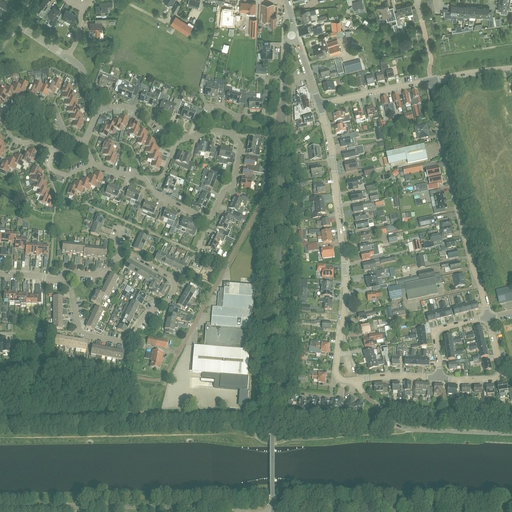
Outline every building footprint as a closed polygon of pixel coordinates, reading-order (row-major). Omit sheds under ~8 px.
[(40,16),(42,17),(49,8),(47,7),(51,0),(43,0),(40,5),(43,7),(38,14),(40,16)] [(200,1),(195,0),(188,0),(187,5),(198,8),(200,1)] [(347,0),(348,5),(353,4),(356,13),(365,11),(362,0),(357,0),(356,0),(347,0)] [(7,9),(6,9),(8,6),(0,1),(0,12),(2,10),(5,12),(7,9)] [(106,16),(106,14),(107,14),(107,8),(109,8),(109,9),(112,9),(112,2),(99,3),(100,6),(96,7),(96,14),(101,14),(102,16),(102,17),(106,17),(106,16)] [(176,13),(181,5),(176,3),(172,11),(176,13)] [(248,3),(241,3),(240,11),(247,12),(255,13),(256,3),(248,3)] [(411,5),(410,3),(407,4),(407,6),(404,6),(407,17),(408,16),(408,14),(413,12),(411,5)] [(511,6),(510,6),(510,4),(499,3),(498,9),(501,9),(501,13),(508,14),(508,10),(511,10),(511,8),(511,6)] [(262,5),(262,22),(268,22),(269,22),(271,22),(271,26),(276,26),(277,25),(277,18),(276,16),(274,16),(274,12),(274,5),(262,5)] [(457,18),(457,17),(458,6),(451,5),(451,13),(449,13),(448,17),(457,18)] [(53,24),(57,18),(55,16),(59,10),(54,6),(52,10),(49,8),(42,17),(52,24),(53,24)] [(396,19),(394,10),(389,11),(388,6),(378,8),(379,13),(381,12),(382,17),(386,16),(387,21),(396,19)] [(400,6),(397,7),(397,8),(399,16),(404,15),(405,17),(407,17),(404,6),(401,7),(400,6)] [(232,10),(223,9),(221,24),(233,26),(234,15),(231,15),(232,10)] [(316,9),(300,13),(303,22),(309,21),(309,20),(312,20),(311,14),(317,13),(316,9)] [(66,10),(64,14),(61,12),(60,14),(57,20),(63,22),(64,20),(72,23),(76,15),(66,10)] [(193,27),(176,17),(171,24),(187,35),(193,27)] [(106,20),(96,20),(96,23),(90,23),(90,35),(94,35),(94,36),(100,36),(100,32),(102,32),(102,25),(106,25),(106,20)] [(312,25),(299,29),(301,36),(305,35),(305,36),(310,35),(309,32),(314,31),(315,35),(323,32),(321,25),(317,27),(318,28),(313,29),(312,25)] [(318,47),(313,49),(316,56),(318,55),(319,58),(325,57),(324,53),(323,50),(328,48),(324,37),(318,39),(321,45),(317,46),(318,47)] [(341,52),(337,40),(327,43),(332,55),(341,52)] [(270,50),(270,45),(264,45),(264,52),(260,52),(260,59),(273,59),(273,52),(270,52),(270,50)] [(362,71),(360,61),(344,65),(346,75),(362,71)] [(388,66),(382,67),(383,74),(384,78),(388,77),(388,80),(395,79),(393,71),(389,72),(388,66)] [(323,79),(331,76),(331,78),(338,77),(336,72),(330,73),(329,70),(321,72),(321,75),(320,75),(321,79),(322,79),(323,79)] [(96,80),(100,81),(98,85),(104,87),(109,75),(105,74),(99,71),(96,78),(97,78),(96,80)] [(366,78),(365,71),(361,72),(363,84),(367,83),(368,86),(375,84),(374,80),(373,76),(366,78)] [(379,75),(379,73),(377,74),(376,71),(372,72),(373,76),(374,80),(378,80),(378,83),(385,82),(384,78),(383,74),(379,75)] [(118,79),(113,77),(109,75),(104,87),(110,89),(111,88),(114,89),(116,85),(118,79)] [(48,82),(46,87),(48,87),(46,90),(48,91),(53,93),(55,88),(53,88),(55,85),(53,84),(56,79),(54,78),(54,79),(54,78),(53,79),(51,83),(48,82)] [(56,79),(53,84),(55,85),(53,88),(55,88),(59,90),(62,82),(56,79)] [(65,83),(61,91),(64,92),(65,93),(67,94),(68,91),(69,91),(70,91),(72,86),(68,85),(70,80),(67,79),(65,83)] [(213,86),(211,96),(217,97),(219,90),(224,91),(225,86),(225,84),(226,80),(223,79),(222,84),(218,83),(218,84),(214,83),(213,86)] [(43,85),(39,93),(47,96),(46,96),(48,91),(46,90),(48,87),(46,87),(48,82),(47,81),(45,80),(44,82),(45,84),(43,84),(43,85)] [(117,86),(116,87),(120,89),(119,93),(118,94),(124,97),(128,87),(128,88),(130,83),(126,81),(125,83),(119,80),(119,81),(117,86)] [(213,86),(210,85),(211,81),(204,80),(202,80),(200,87),(207,89),(205,95),(211,96),(213,86)] [(22,81),(19,86),(21,87),(19,90),(21,91),(24,92),(28,84),(22,81)] [(34,87),(36,88),(34,91),(36,91),(39,93),(43,85),(36,82),(34,87)] [(334,82),(324,84),(326,93),(335,90),(334,82)] [(14,84),(12,89),(14,90),(12,93),(14,93),(19,96),(21,91),(19,90),(21,87),(19,86),(14,84)] [(141,87),(139,93),(142,94),(141,97),(139,101),(145,103),(149,95),(146,94),(147,92),(146,91),(147,89),(147,87),(147,86),(141,84),(140,87),(141,87)] [(30,85),(27,93),(34,96),(36,91),(34,91),(36,88),(34,87),(30,85)] [(128,87),(124,97),(130,99),(132,95),(132,94),(137,95),(139,88),(138,88),(133,86),(131,89),(128,88),(128,87)] [(226,101),(233,103),(235,92),(232,91),(233,88),(226,86),(224,93),(224,94),(227,94),(227,96),(228,97),(227,100),(226,101)] [(7,87),(5,92),(7,92),(5,95),(7,96),(13,99),(12,98),(14,93),(12,93),(14,90),(12,89),(7,87)] [(296,96),(294,96),(294,105),(294,106),(295,115),(295,121),(296,120),(299,119),(300,119),(300,116),(312,112),(308,101),(310,100),(311,99),(307,87),(306,87),(300,88),(300,89),(300,90),(297,91),(297,96),(296,96)] [(149,95),(145,103),(151,105),(152,104),(154,99),(157,100),(161,91),(157,90),(156,93),(154,92),(153,94),(149,92),(149,95)] [(239,93),(235,92),(233,103),(239,104),(240,100),(241,100),(242,98),(245,99),(247,94),(247,92),(240,90),(239,93)] [(414,99),(411,100),(412,103),(415,120),(419,119),(420,120),(425,119),(425,116),(422,114),(420,114),(419,114),(417,106),(417,105),(418,104),(421,104),(419,97),(417,90),(412,91),(414,99)] [(65,93),(63,98),(67,100),(68,100),(69,101),(70,98),(72,99),(74,93),(70,91),(69,91),(68,91),(67,94),(65,93)] [(263,91),(263,96),(260,96),(260,100),(256,99),(255,110),(262,110),(262,104),(267,104),(268,91),(263,91)] [(161,93),(157,104),(161,105),(159,109),(166,112),(168,104),(169,102),(166,101),(168,96),(162,94),(161,93)] [(408,93),(402,94),(404,101),(405,106),(411,104),(411,103),(412,103),(411,100),(409,94),(408,94),(408,93)] [(256,94),(247,94),(245,99),(245,103),(249,103),(249,109),(255,110),(256,99),(256,94)] [(400,102),(398,95),(393,96),(395,103),(396,103),(398,110),(402,109),(400,102)] [(168,104),(166,112),(172,114),(174,110),(177,112),(178,111),(178,110),(181,102),(182,100),(183,97),(180,96),(178,100),(175,99),(173,104),(169,102),(168,104)] [(387,97),(382,98),(383,106),(385,105),(387,117),(391,116),(389,104),(388,104),(387,97)] [(66,104),(65,105),(70,107),(72,108),(73,105),(75,106),(75,105),(75,104),(77,101),(72,98),(72,99),(70,98),(69,101),(68,100),(67,100),(66,104)] [(181,102),(178,110),(182,111),(182,112),(181,115),(180,116),(186,119),(190,109),(186,108),(187,105),(183,103),(181,102)] [(70,107),(68,112),(73,114),(74,115),(76,112),(77,113),(80,108),(76,106),(75,105),(75,106),(73,105),(72,108),(70,107)] [(367,108),(369,117),(373,116),(374,119),(379,118),(378,113),(375,114),(373,106),(367,108)] [(190,109),(186,119),(192,121),(193,119),(195,115),(199,117),(202,109),(198,108),(195,107),(194,111),(190,109)] [(354,110),(356,120),(360,119),(361,122),(366,121),(365,116),(362,117),(361,109),(354,110)] [(73,114),(71,119),(74,121),(75,121),(77,122),(78,119),(80,120),(82,115),(77,113),(76,112),(74,115),(73,114)] [(414,121),(412,112),(404,114),(406,123),(414,121)] [(334,115),(335,121),(343,120),(343,123),(351,121),(350,116),(344,117),(343,113),(334,115)] [(299,119),(296,120),(298,129),(301,128),(300,125),(314,121),(312,115),(309,115),(309,114),(303,116),(304,119),(299,121),(299,119)] [(120,121),(122,122),(120,125),(122,125),(126,127),(129,119),(122,116),(120,121)] [(75,121),(73,127),(80,130),(84,121),(80,120),(78,119),(77,122),(75,121)] [(113,124),(115,125),(113,128),(115,128),(120,130),(122,125),(120,125),(122,122),(120,121),(115,119),(113,124)] [(131,120),(128,128),(132,129),(133,130),(135,127),(136,128),(138,123),(131,120)] [(106,127),(108,128),(106,131),(108,131),(108,132),(113,133),(115,128),(113,128),(115,125),(113,124),(108,122),(106,127)] [(335,127),(337,134),(344,132),(345,135),(350,134),(349,128),(346,129),(345,125),(335,127)] [(418,139),(429,136),(427,125),(415,127),(418,139)] [(103,126),(99,134),(106,137),(108,132),(108,131),(106,131),(108,128),(106,127),(103,126)] [(132,129),(130,134),(136,137),(140,129),(137,128),(136,128),(135,127),(133,130),(132,129)] [(140,129),(136,137),(140,138),(141,139),(143,136),(144,137),(146,132),(140,129)] [(350,140),(353,139),(359,138),(358,132),(341,136),(342,139),(340,140),(341,147),(348,145),(351,145),(350,140)] [(140,138),(138,143),(143,145),(141,148),(141,149),(144,146),(145,146),(148,138),(146,137),(144,137),(143,136),(141,139),(140,138)] [(260,146),(261,142),(260,142),(260,137),(254,136),(253,139),(249,138),(248,144),(260,146)] [(148,138),(145,146),(147,147),(148,147),(150,148),(151,145),(152,146),(154,141),(148,138)] [(102,149),(100,153),(103,154),(102,154),(104,155),(106,150),(107,150),(109,147),(110,148),(111,145),(112,143),(113,144),(113,143),(106,140),(102,148),(102,149)] [(195,148),(196,148),(194,154),(200,156),(201,153),(205,153),(203,159),(204,159),(205,153),(207,144),(201,142),(200,145),(196,144),(195,148)] [(214,158),(215,152),(216,148),(212,147),(213,145),(207,143),(207,144),(205,153),(204,159),(205,158),(206,158),(207,158),(208,157),(214,158)] [(251,151),(251,154),(257,155),(258,150),(259,150),(260,146),(248,144),(247,150),(251,151)] [(424,144),(386,153),(389,165),(407,160),(408,163),(428,159),(424,144)] [(148,147),(146,153),(150,154),(151,155),(153,155),(154,152),(156,153),(158,148),(154,146),(152,146),(151,145),(150,148),(148,147)] [(363,145),(347,149),(347,151),(343,152),(345,159),(356,156),(359,155),(359,154),(365,153),(363,145)] [(321,159),(319,146),(309,148),(310,160),(321,159)] [(106,150),(104,155),(109,157),(110,157),(112,154),(113,155),(115,150),(110,148),(109,147),(107,150),(106,150)] [(216,154),(214,160),(219,161),(218,162),(219,164),(223,164),(226,150),(224,149),(225,149),(224,148),(222,147),(222,148),(221,149),(221,148),(219,155),(216,154)] [(226,150),(223,164),(226,165),(228,164),(228,163),(232,164),(233,158),(230,157),(232,151),(232,150),(231,149),(229,149),(228,149),(228,150),(226,150)] [(28,155),(30,156),(28,159),(30,159),(33,161),(37,153),(30,150),(28,155)] [(149,159),(149,160),(151,161),(149,165),(151,166),(152,166),(154,161),(156,162),(157,159),(158,160),(160,155),(156,153),(154,152),(153,155),(151,155),(149,159)] [(179,152),(174,164),(177,165),(178,162),(181,164),(182,163),(185,155),(184,154),(183,153),(181,152),(180,153),(179,152)] [(21,157),(21,158),(23,158),(21,161),(23,162),(28,164),(30,159),(28,159),(30,156),(28,155),(23,153),(21,157)] [(106,161),(105,161),(113,165),(117,156),(113,155),(112,154),(110,157),(109,157),(107,162),(106,161)] [(185,155),(182,163),(185,164),(184,168),(190,171),(192,167),(193,162),(189,161),(191,156),(190,156),(190,155),(188,154),(187,155),(185,154),(185,155)] [(14,160),(15,161),(14,164),(16,165),(21,167),(23,162),(21,161),(23,158),(21,158),(21,157),(16,155),(14,160)] [(257,163),(258,157),(252,156),(252,159),(245,158),(244,165),(250,166),(254,167),(254,162),(257,163)] [(9,158),(7,163),(8,164),(7,167),(9,167),(9,168),(13,170),(16,165),(14,164),(15,161),(14,160),(9,158)] [(152,166),(152,167),(159,169),(162,161),(158,160),(157,159),(156,162),(154,161),(152,166)] [(1,160),(0,162),(0,163),(2,165),(0,168),(0,169),(3,171),(1,174),(6,176),(8,173),(6,172),(9,168),(9,167),(7,167),(8,164),(7,163),(5,162),(1,160)] [(358,170),(356,160),(345,163),(347,172),(358,170)] [(322,167),(315,168),(314,165),(308,166),(309,171),(312,171),(313,178),(323,176),(322,172),(324,172),(323,168),(322,168),(322,167)] [(421,165),(403,168),(404,174),(422,170),(421,165)] [(34,166),(30,174),(34,176),(35,176),(37,173),(38,174),(40,169),(34,166)] [(250,166),(250,169),(243,168),(242,175),(249,176),(252,176),(253,172),(256,173),(257,167),(254,167),(250,166)] [(374,167),(363,169),(364,176),(375,174),(374,171),(374,167)] [(439,167),(427,169),(428,178),(429,178),(440,175),(439,167)] [(203,176),(202,178),(214,184),(217,177),(216,177),(211,175),(212,171),(211,171),(207,170),(205,169),(202,176),(203,176)] [(97,172),(95,178),(96,178),(95,181),(97,182),(100,183),(103,175),(97,172)] [(34,176),(31,181),(36,183),(38,184),(39,181),(41,181),(43,176),(38,174),(37,173),(35,176),(34,176)] [(422,187),(416,188),(417,191),(422,190),(428,189),(438,187),(438,184),(443,183),(441,175),(440,175),(429,178),(430,183),(428,184),(427,183),(421,185),(422,187)] [(88,181),(89,181),(88,184),(90,185),(91,186),(95,187),(97,182),(95,181),(96,178),(95,178),(90,176),(88,181)] [(244,188),(250,189),(251,182),(254,183),(255,177),(252,176),(249,176),(248,179),(242,178),(241,185),(245,185),(244,188)] [(175,181),(168,178),(166,184),(174,187),(176,184),(176,183),(179,185),(179,184),(180,183),(180,182),(181,180),(181,179),(176,177),(175,181)] [(202,182),(200,188),(205,191),(207,187),(212,189),(214,184),(202,178),(201,181),(201,182),(202,182)] [(362,178),(356,179),(349,181),(349,183),(348,183),(348,184),(349,187),(349,188),(350,188),(350,190),(359,188),(358,186),(363,185),(362,178)] [(83,188),(81,193),(82,193),(82,194),(84,193),(84,191),(84,189),(88,190),(90,185),(88,184),(89,181),(88,181),(83,179),(81,184),(82,184),(81,187),(83,188)] [(36,183),(34,188),(39,190),(40,191),(42,188),(43,188),(46,183),(41,181),(39,181),(38,184),(36,183)] [(76,182),(74,187),(75,187),(74,190),(76,191),(77,191),(81,193),(83,188),(81,187),(82,184),(81,184),(76,182)] [(322,186),(322,182),(313,183),(314,190),(318,190),(318,193),(326,192),(325,185),(322,186)] [(176,192),(173,191),(174,187),(166,184),(164,190),(172,193),(171,195),(177,198),(179,195),(175,193),(176,192)] [(70,185),(67,193),(74,196),(76,191),(74,190),(75,187),(74,187),(72,186),(70,185)] [(103,188),(101,195),(106,197),(110,199),(111,196),(115,187),(108,185),(106,189),(103,188)] [(115,187),(111,196),(115,197),(114,201),(119,203),(120,200),(121,199),(122,196),(118,195),(120,191),(120,190),(115,187)] [(196,197),(200,199),(208,203),(211,198),(206,195),(207,192),(195,187),(194,190),(199,192),(198,195),(196,195),(197,196),(196,197)] [(39,190),(37,195),(40,197),(41,197),(43,198),(44,195),(46,196),(48,191),(45,189),(43,188),(42,188),(40,191),(39,190)] [(122,196),(121,199),(126,201),(130,203),(132,196),(134,191),(128,189),(126,194),(123,193),(122,196)] [(132,196),(130,203),(139,207),(140,205),(140,204),(142,200),(142,199),(139,197),(140,194),(134,191),(132,196)] [(434,197),(435,202),(445,200),(444,192),(441,193),(436,194),(436,191),(430,192),(431,198),(434,197)] [(351,194),(352,202),(363,201),(363,200),(367,199),(366,196),(363,197),(363,193),(361,193),(351,194)] [(379,200),(377,193),(369,195),(371,202),(379,200)] [(41,197),(39,202),(46,205),(46,204),(50,206),(52,203),(51,203),(52,199),(49,198),(49,197),(47,196),(46,196),(44,195),(43,198),(41,197)] [(233,200),(232,203),(240,206),(242,203),(245,205),(248,199),(242,196),(240,199),(234,196),(232,199),(233,200)] [(315,201),(316,208),(325,207),(324,200),(320,200),(319,197),(311,198),(311,202),(315,201)] [(203,211),(204,208),(205,209),(208,203),(200,199),(198,203),(194,201),(192,205),(199,209),(203,211)] [(447,208),(445,200),(435,202),(436,207),(433,208),(434,214),(440,213),(440,209),(445,208),(447,208)] [(139,207),(137,212),(147,216),(151,204),(145,202),(143,207),(140,205),(139,207)] [(353,212),(354,212),(354,213),(364,211),(363,209),(372,207),(371,203),(371,202),(362,204),(362,205),(353,207),(353,208),(352,209),(353,212)] [(242,217),(240,216),(244,208),(240,206),(232,203),(231,205),(230,205),(228,208),(235,211),(233,215),(238,218),(241,219),(242,217)] [(151,204),(147,216),(151,217),(156,219),(158,213),(155,212),(157,207),(151,204)] [(326,214),(325,207),(316,208),(317,215),(313,215),(313,218),(322,217),(321,214),(326,214)] [(160,214),(158,220),(163,222),(164,219),(168,220),(172,212),(166,210),(163,215),(160,214)] [(168,220),(166,225),(170,227),(172,227),(172,228),(174,228),(175,229),(178,223),(175,221),(176,218),(177,214),(172,212),(168,220)] [(226,212),(224,216),(223,215),(220,221),(229,226),(231,222),(234,223),(235,220),(240,223),(242,219),(241,219),(238,218),(233,215),(226,212)] [(97,214),(95,218),(94,221),(91,220),(86,218),(85,220),(90,222),(94,223),(102,226),(104,221),(101,220),(103,216),(97,214)] [(398,214),(389,216),(391,225),(400,223),(398,214)] [(419,220),(420,225),(420,228),(435,225),(433,217),(419,220)] [(175,229),(174,232),(176,232),(177,230),(181,231),(185,232),(186,229),(190,220),(184,218),(183,220),(182,220),(180,219),(179,221),(178,223),(175,229)] [(190,220),(186,229),(190,231),(189,234),(194,236),(196,230),(193,229),(196,223),(190,220)] [(364,222),(356,224),(358,230),(370,228),(369,225),(374,224),(373,220),(364,222)] [(223,230),(221,234),(227,237),(231,230),(228,229),(229,226),(220,221),(217,227),(223,230)] [(436,225),(436,226),(439,225),(439,226),(441,226),(442,229),(441,229),(441,230),(451,228),(452,227),(450,222),(442,224),(441,221),(436,222),(436,225)] [(398,229),(397,225),(377,229),(378,235),(387,233),(386,232),(398,229)] [(90,234),(99,236),(100,231),(89,227),(88,229),(91,230),(90,234)] [(452,234),(451,228),(441,230),(438,230),(439,234),(437,235),(437,237),(430,238),(431,242),(433,242),(442,240),(441,236),(452,234)] [(371,234),(370,231),(368,232),(358,234),(360,242),(370,241),(369,235),(371,234)] [(212,238),(210,241),(218,245),(220,241),(223,243),(224,240),(232,244),(234,240),(232,239),(229,238),(227,237),(221,234),(219,233),(218,232),(216,236),(212,234),(211,237),(212,238)] [(148,237),(139,234),(137,239),(145,242),(150,245),(151,243),(146,241),(148,237)] [(145,242),(137,239),(135,244),(146,249),(147,247),(144,246),(145,242)] [(217,248),(218,245),(210,241),(209,243),(208,243),(206,247),(213,250),(211,253),(217,256),(220,250),(217,248)] [(421,250),(419,241),(412,243),(414,252),(421,250)] [(455,247),(454,241),(446,242),(440,244),(441,247),(447,246),(447,249),(455,247)] [(146,251),(146,249),(135,244),(133,249),(141,253),(142,249),(146,251)] [(164,246),(161,253),(158,252),(154,260),(159,262),(164,251),(166,247),(164,246)] [(334,256),(333,247),(321,248),(323,258),(334,256)] [(454,249),(439,252),(440,257),(448,255),(449,259),(458,257),(457,251),(455,251),(454,249)] [(376,255),(379,254),(378,250),(375,251),(361,254),(363,260),(371,259),(370,256),(376,255)] [(159,262),(164,264),(168,256),(165,255),(166,252),(164,251),(159,262)] [(169,266),(174,269),(178,261),(175,259),(177,254),(175,253),(174,255),(173,259),(169,266)] [(164,264),(169,266),(173,259),(174,255),(172,255),(171,258),(168,256),(164,264)] [(423,256),(417,257),(419,269),(425,267),(423,256)] [(188,258),(186,257),(184,260),(179,271),(184,273),(186,270),(187,271),(189,267),(187,266),(188,265),(185,264),(186,261),(187,262),(188,258)] [(181,262),(178,261),(174,269),(179,271),(184,260),(182,259),(181,262)] [(133,262),(128,260),(123,267),(126,269),(123,274),(125,275),(133,262)] [(458,263),(457,261),(441,264),(442,269),(451,267),(452,271),(461,269),(461,268),(461,267),(461,265),(460,264),(460,263),(458,263)] [(137,265),(133,262),(125,275),(125,276),(127,277),(130,271),(133,273),(137,265)] [(372,269),(373,271),(376,270),(375,263),(364,265),(365,271),(372,269)] [(333,277),(334,269),(325,268),(325,264),(318,264),(318,271),(323,271),(322,277),(333,277)] [(134,277),(136,278),(142,268),(137,265),(133,273),(136,274),(134,277)] [(139,276),(142,278),(147,271),(142,268),(136,278),(138,279),(139,276)] [(367,280),(367,283),(378,280),(378,278),(382,277),(381,274),(385,274),(384,270),(376,271),(377,275),(366,277),(365,277),(366,280),(367,280)] [(420,281),(435,278),(433,270),(418,273),(419,276),(420,281)] [(144,283),(145,284),(151,273),(147,271),(142,278),(145,280),(144,283)] [(149,282),(152,283),(155,277),(156,276),(151,273),(145,284),(147,285),(149,282)] [(107,276),(106,278),(116,283),(118,278),(110,274),(109,277),(107,276)] [(463,274),(454,276),(456,287),(461,286),(464,286),(464,285),(465,285),(463,274)] [(162,286),(165,286),(164,284),(161,285),(160,286),(159,286),(162,281),(155,277),(152,283),(149,289),(153,291),(152,294),(157,296),(158,294),(162,297),(166,290),(162,287),(162,286)] [(443,277),(400,286),(402,296),(407,295),(408,300),(438,294),(436,285),(444,283),(443,277)] [(107,281),(105,284),(113,288),(116,283),(106,278),(105,280),(107,281)] [(322,285),(321,290),(333,290),(333,285),(326,284),(326,282),(320,281),(320,285),(322,285)] [(191,283),(189,286),(188,286),(185,291),(196,297),(197,295),(198,293),(198,292),(196,290),(195,290),(197,287),(191,283)] [(195,346),(193,372),(203,373),(202,378),(215,379),(214,388),(241,390),(249,391),(250,377),(248,377),(250,351),(251,331),(255,286),(224,283),(223,289),(221,289),(220,289),(220,293),(218,293),(217,308),(213,307),(211,327),(207,327),(205,347),(195,346)] [(102,286),(101,288),(111,293),(113,288),(105,284),(104,287),(102,286)] [(37,295),(31,295),(31,305),(37,305),(37,303),(41,303),(41,292),(40,292),(40,285),(35,285),(35,292),(37,292),(37,295)] [(398,286),(388,288),(390,301),(402,298),(400,286),(400,285),(398,286)] [(511,286),(496,290),(500,303),(511,300),(511,286)] [(102,290),(101,293),(108,297),(111,293),(101,288),(100,289),(102,290)] [(299,298),(300,298),(307,298),(307,290),(300,289),(299,296),(299,298)] [(135,290),(133,295),(144,301),(146,296),(135,290)] [(320,297),(320,299),(325,299),(325,297),(333,298),(333,290),(321,290),(321,297),(320,297)] [(96,291),(93,296),(106,303),(108,297),(101,293),(96,291)] [(185,291),(183,295),(190,300),(192,297),(195,299),(196,297),(185,291)] [(381,292),(368,293),(368,301),(376,300),(376,297),(382,297),(381,292)] [(62,297),(58,297),(58,294),(54,294),(54,297),(53,297),(53,302),(67,302),(67,300),(62,300),(62,297)] [(133,298),(131,301),(141,306),(144,301),(133,295),(131,295),(131,297),(133,298)] [(183,295),(180,300),(190,306),(191,305),(188,303),(190,300),(183,295)] [(471,295),(469,296),(470,302),(471,304),(473,310),(478,309),(477,302),(473,303),(473,301),(471,295)] [(103,308),(106,303),(93,296),(91,301),(103,308)] [(459,298),(457,299),(459,304),(459,307),(461,313),(467,312),(465,305),(462,306),(461,302),(460,298),(459,298)] [(319,303),(325,303),(325,308),(325,310),(332,310),(333,302),(329,302),(329,300),(325,300),(325,299),(320,299),(320,300),(319,300),(319,303)] [(189,308),(190,306),(180,300),(176,307),(180,309),(181,308),(184,309),(186,306),(189,308)] [(139,305),(131,301),(130,304),(127,302),(126,303),(125,302),(124,303),(137,310),(139,305)] [(445,302),(442,303),(444,308),(444,310),(446,317),(452,316),(450,309),(447,310),(446,308),(445,302)] [(175,307),(170,304),(169,308),(168,314),(182,317),(183,315),(177,313),(178,310),(175,309),(175,307)] [(137,310),(127,305),(126,306),(128,307),(127,310),(134,314),(137,310)] [(433,305),(431,305),(433,313),(435,320),(440,319),(439,312),(435,313),(433,305)] [(91,312),(101,316),(103,311),(95,307),(94,311),(92,310),(91,312)] [(122,312),(121,311),(120,313),(121,314),(132,319),(134,314),(127,310),(125,313),(122,312)] [(90,317),(99,321),(101,316),(91,312),(90,313),(92,314),(90,317)] [(376,315),(375,312),(359,315),(360,321),(370,319),(369,317),(376,315)] [(132,319),(121,314),(120,316),(123,317),(122,320),(130,324),(132,319)] [(99,321),(90,317),(89,320),(87,320),(86,321),(96,326),(99,321)] [(167,319),(166,324),(178,327),(178,325),(175,324),(175,321),(167,319)] [(120,323),(117,322),(116,323),(127,329),(130,324),(122,320),(120,323)] [(96,326),(86,321),(86,323),(87,324),(86,327),(94,331),(96,326)] [(317,325),(317,324),(323,324),(323,329),(331,330),(331,326),(332,326),(332,325),(331,324),(332,323),(324,322),(324,321),(319,321),(315,321),(311,321),(306,321),(306,324),(310,324),(315,325),(315,324),(317,325)] [(125,334),(127,329),(116,323),(115,325),(118,327),(117,330),(125,334)] [(369,324),(361,326),(363,334),(371,332),(370,327),(374,326),(373,323),(369,324)] [(174,331),(175,328),(177,329),(178,327),(166,324),(165,330),(165,333),(172,335),(173,331),(174,331)] [(472,332),(467,334),(467,336),(483,332),(481,326),(474,328),(475,332),(472,332)] [(412,333),(410,333),(410,336),(425,334),(425,328),(418,329),(418,332),(412,333)] [(369,337),(363,338),(365,347),(375,346),(374,345),(378,344),(377,340),(383,339),(387,338),(385,332),(369,335),(369,337)] [(452,335),(445,336),(446,342),(453,341),(460,339),(463,339),(463,333),(460,334),(460,337),(454,338),(454,337),(452,338),(452,335)] [(166,348),(168,341),(149,337),(147,344),(166,348)] [(6,338),(3,338),(3,352),(4,353),(7,353),(7,352),(12,352),(12,342),(6,341),(6,338)] [(475,344),(469,345),(469,346),(470,347),(476,346),(479,345),(485,344),(484,338),(477,339),(478,343),(475,344)] [(453,341),(446,342),(447,347),(453,346),(453,343),(461,342),(460,339),(453,341)] [(420,344),(411,345),(412,348),(427,346),(426,340),(419,341),(420,344)] [(91,354),(96,355),(99,342),(96,341),(95,346),(92,345),(91,354)] [(393,358),(393,365),(393,366),(394,366),(396,366),(397,366),(397,365),(400,365),(400,358),(400,356),(403,356),(402,351),(404,351),(404,352),(404,347),(401,347),(398,347),(397,347),(397,355),(393,355),(393,358)] [(409,350),(406,350),(404,347),(404,352),(405,352),(409,352),(409,358),(406,358),(405,365),(411,365),(412,350),(409,350)] [(478,355),(472,357),(473,359),(479,358),(482,357),(488,355),(487,349),(480,351),(481,355),(478,355)] [(161,363),(163,352),(153,350),(151,361),(150,367),(159,369),(161,363)] [(456,352),(447,353),(448,359),(455,358),(455,354),(459,354),(463,353),(462,351),(456,352)] [(378,365),(384,364),(383,360),(367,363),(367,364),(368,364),(369,369),(379,367),(378,365)] [(460,360),(457,360),(452,361),(452,363),(449,364),(450,370),(458,369),(457,367),(461,366),(460,360)] [(492,369),(490,360),(483,362),(485,370),(492,369)] [(375,392),(379,391),(379,393),(383,393),(388,392),(387,384),(383,385),(383,383),(374,384),(375,392)] [(400,383),(393,383),(393,391),(397,391),(397,393),(398,393),(398,403),(395,402),(395,405),(402,406),(402,393),(399,393),(399,391),(400,391),(400,383)] [(413,387),(412,399),(416,399),(416,395),(419,395),(419,389),(423,390),(423,383),(416,383),(416,387),(413,387)] [(423,390),(422,395),(426,396),(426,397),(426,398),(429,398),(429,400),(428,401),(431,401),(433,388),(430,387),(430,384),(423,383),(423,390)] [(498,384),(499,391),(499,394),(505,393),(510,392),(511,400),(511,388),(508,389),(507,383),(498,384)] [(440,405),(445,406),(446,394),(443,394),(443,391),(444,385),(435,384),(434,395),(441,395),(440,405)] [(449,385),(448,393),(454,394),(453,398),(455,398),(455,397),(457,397),(457,386),(449,385)] [(488,395),(491,395),(495,394),(494,392),(494,385),(487,385),(488,395)] [(354,399),(348,398),(348,404),(347,404),(346,413),(352,413),(352,415),(360,416),(361,411),(363,411),(363,403),(362,403),(362,402),(358,402),(358,403),(357,403),(357,405),(354,405),(354,399)] [(320,407),(320,400),(314,399),(314,401),(310,401),(310,403),(309,410),(318,410),(318,407),(320,407)] [(343,407),(343,400),(337,399),(337,401),(333,401),(332,403),(333,403),(332,409),(332,410),(341,410),(341,407),(343,407)] [(309,412),(309,410),(310,403),(305,403),(305,401),(299,400),(299,407),(301,408),(301,411),(309,412)] [(332,412),(332,410),(332,409),(333,403),(332,403),(328,403),(328,401),(322,400),(322,407),(324,408),(324,411),(332,412)]
